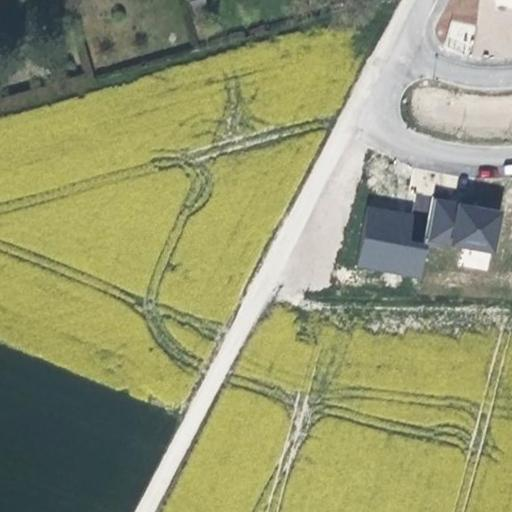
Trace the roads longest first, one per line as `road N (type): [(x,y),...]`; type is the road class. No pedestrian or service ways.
road 1 (track): [(145,511),(269,269),(398,52)]
road 2 (unknown): [(511,272),(420,256),(298,220)]
road 3 (residential): [(355,124),(434,155),(511,160)]
